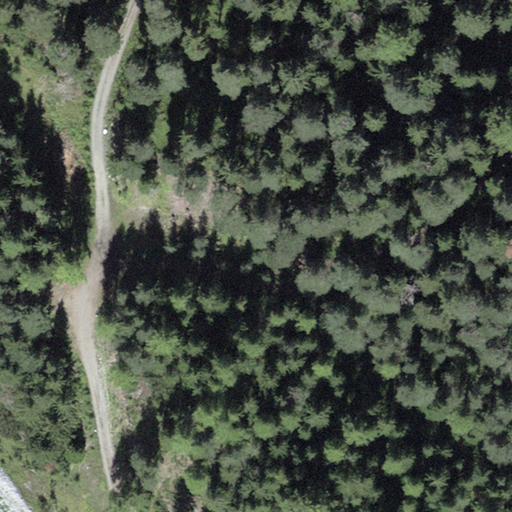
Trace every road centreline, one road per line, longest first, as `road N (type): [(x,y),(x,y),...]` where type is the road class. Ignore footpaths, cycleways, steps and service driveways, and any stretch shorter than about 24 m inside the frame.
road 1 (track): [(99,226),(231,279),(383,240),(511,157)]
road 2 (track): [(124,511),(78,324),(99,226)]
road 3 (track): [(99,226),(98,118),(137,0)]
